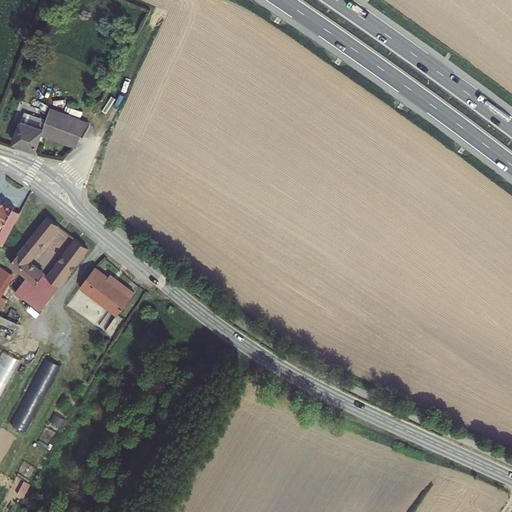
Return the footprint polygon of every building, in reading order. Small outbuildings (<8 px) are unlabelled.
[(64,132),(81,138),(82,136),(84,137),(85,135),(89,125),(51,111),(48,118),(64,132)] [(44,124),(45,116),(25,113),(23,121),(44,124)] [(48,118),(44,131),(79,145),(81,138),(64,132),(48,118)] [(22,124),(15,143),(26,147),(37,151),(44,131),(22,124)] [(3,228),(12,211),(13,209),(2,203),(0,202),(0,230),(2,231),(3,228)] [(2,231),(0,234),(0,247),(1,248),(3,246),(19,215),(12,211),(3,228),(2,231)] [(45,218),(8,264),(34,286),(41,275),(42,275),(27,262),(55,226),(45,218)] [(74,241),(46,279),(57,287),(84,250),(74,241)] [(0,307),(18,281),(0,269),(0,307)] [(98,275),(91,269),(75,289),(111,319),(130,296),(123,290),(120,294),(104,280),(98,275)] [(41,275),(34,286),(23,300),(39,312),(57,287),(46,279),(41,275)] [(107,277),(104,280),(120,294),(123,290),(107,277)] [(0,353),(0,405),(20,357),(2,349),(0,353)] [(32,432),(63,363),(47,356),(16,425),(32,432)]
